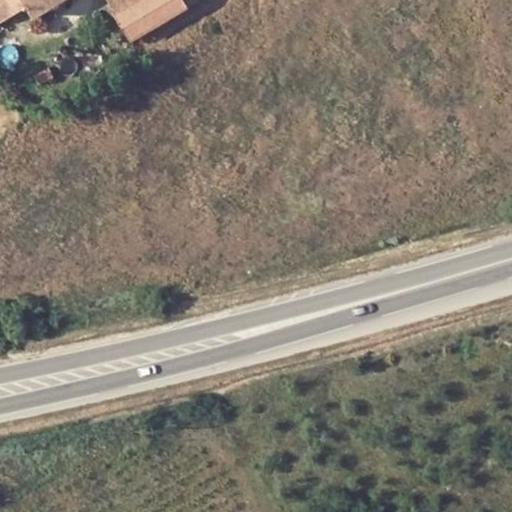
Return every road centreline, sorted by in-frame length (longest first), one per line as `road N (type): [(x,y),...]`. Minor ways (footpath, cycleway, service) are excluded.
road 1 (primary): [(0,351),(152,307),(328,239),(439,130),(511,14)]
road 2 (primary): [(0,407),(511,259)]
road 3 (primary): [(511,253),(0,367)]
